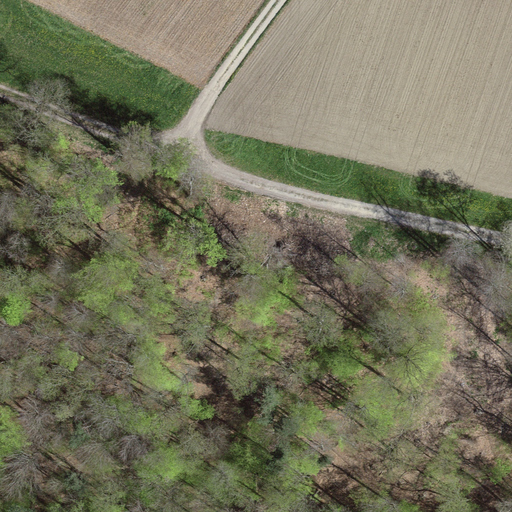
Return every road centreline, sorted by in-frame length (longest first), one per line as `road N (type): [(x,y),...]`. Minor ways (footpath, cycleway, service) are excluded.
road 1 (track): [(172,145),(511,218)]
road 2 (track): [(0,87),(172,145)]
road 3 (track): [(279,0),(172,145)]
